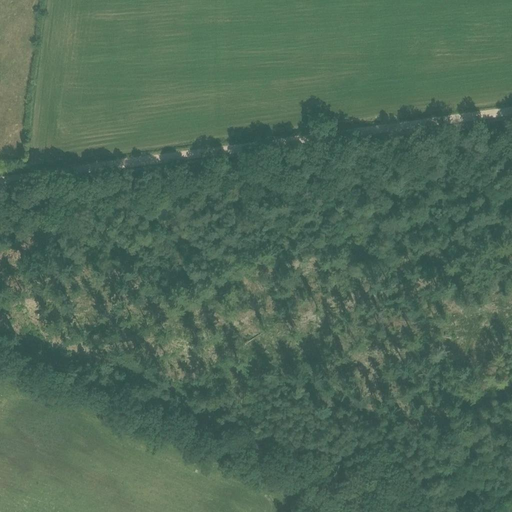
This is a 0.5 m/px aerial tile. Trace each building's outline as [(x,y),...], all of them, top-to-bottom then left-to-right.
[(41,12),(41,3),(23,3),(23,12),(41,12)] [(0,40),(15,40),(15,26),(0,26),(0,40)] [(36,58),(37,45),(25,45),(25,58),(36,58)] [(0,46),(0,62),(8,63),(8,49),(12,49),(12,47),(0,46)] [(22,65),(22,77),(35,77),(35,65),(22,65)]
